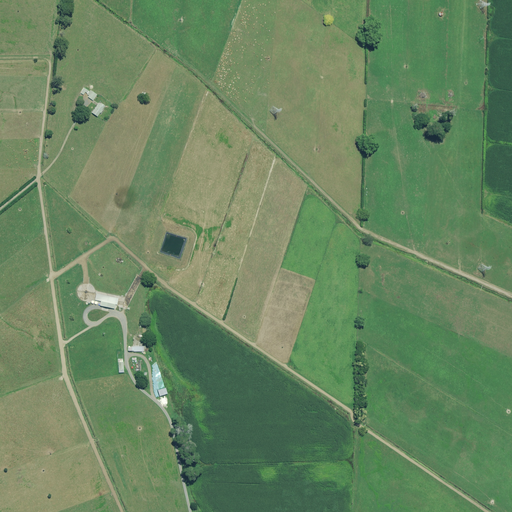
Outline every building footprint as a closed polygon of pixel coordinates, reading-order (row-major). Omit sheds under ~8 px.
[(97,95),(91,90),(88,95),(90,96),(89,97),(93,100),(97,95)] [(105,106),(101,103),(100,105),(98,104),(92,113),(98,117),(105,106)] [(119,298),(97,293),(95,300),(102,301),(101,306),(115,309),(116,304),(117,305),(119,298)] [(135,362),(137,362),(136,370),(141,371),(142,363),(142,360),(137,360),(137,358),(133,357),(133,360),(135,360),(135,362)] [(168,394),(166,388),(158,390),(160,396),(168,394)]
